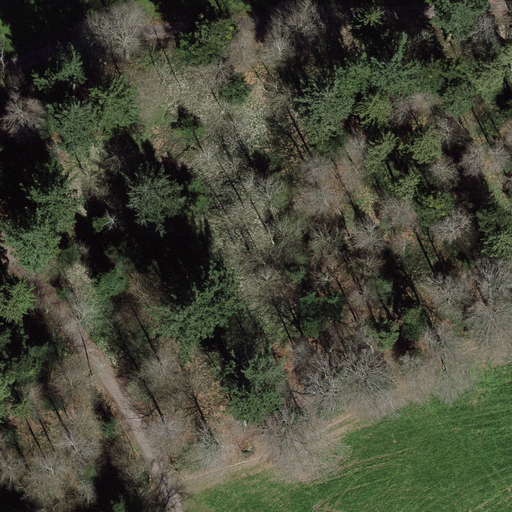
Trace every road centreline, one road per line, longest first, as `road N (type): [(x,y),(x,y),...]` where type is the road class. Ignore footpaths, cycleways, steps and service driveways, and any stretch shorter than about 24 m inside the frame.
road 1 (track): [(0,81),(93,41),(177,26),(511,5)]
road 2 (track): [(179,511),(92,346),(0,246)]
